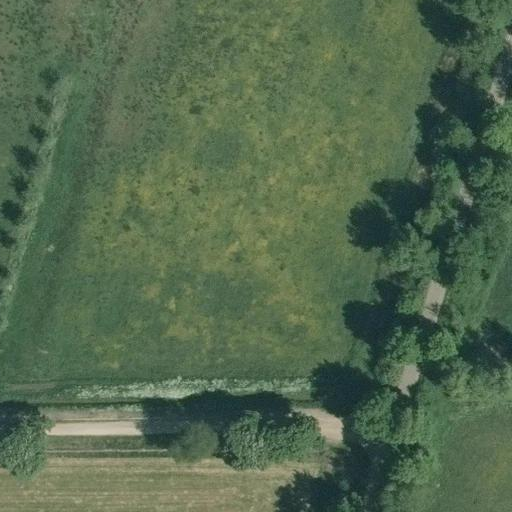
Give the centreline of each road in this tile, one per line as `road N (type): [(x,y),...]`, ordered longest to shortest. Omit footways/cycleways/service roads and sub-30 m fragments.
road 1 (unclassified): [(366,511),(511,40)]
road 2 (track): [(393,427),(0,433)]
